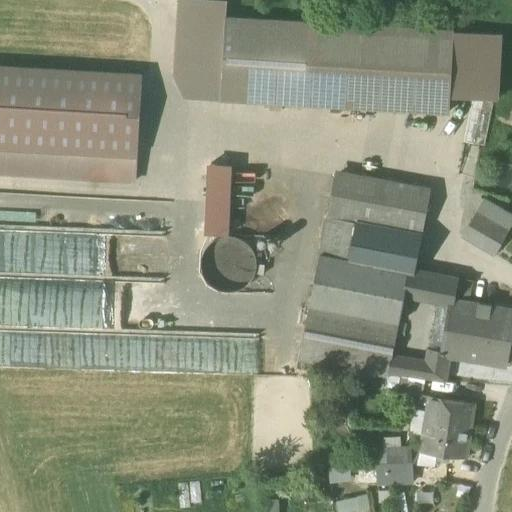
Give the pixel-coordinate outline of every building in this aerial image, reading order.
[(165,0),(162,21),(173,22),(175,0),(165,0)] [(225,19),(226,0),(221,0),(178,0),(174,78),(184,97),(220,99),(225,19)] [(220,99),(303,104),(308,24),(225,19),(220,99)] [(453,32),(308,24),(303,104),(449,112),(449,96),(453,32)] [(453,32),(449,96),(472,97),(494,99),(497,35),(453,32)] [(0,67),(0,147),(137,156),(142,75),(0,67)] [(462,143),(483,147),(493,101),(472,97),(462,143)] [(137,156),(0,147),(0,172),(135,181),(137,156)] [(334,177),(326,217),(422,235),(429,195),(334,177)] [(40,265),(187,269),(188,229),(206,230),(207,204),(44,200),(43,249),(40,249),(40,265)] [(511,216),(483,200),(475,213),(508,232),(511,225),(511,216)] [(461,237),(494,256),(508,232),(475,213),(461,237)] [(414,274),(422,235),(326,217),(309,306),(398,323),(404,294),(423,298),(428,277),(414,274)] [(256,261),(253,250),(246,242),(236,236),(225,235),(214,238),(206,245),(200,255),(199,266),(202,277),(209,285),(219,291),(230,292),(241,289),(249,282),(255,272),(256,261)] [(265,239),(261,238),(258,240),(257,243),(259,247),(263,248),(266,246),(267,242),(265,239)] [(276,240),(273,239),(269,241),(268,244),(270,248),(274,249),(277,247),(278,243),(276,240)] [(442,280),(428,277),(423,298),(437,301),(442,280)] [(454,300),(468,303),(473,281),(458,278),(457,283),(458,283),(454,300)] [(451,304),(452,305),(453,300),(454,300),(458,283),(457,283),(442,280),(437,301),(437,302),(451,304)] [(451,304),(443,352),(444,352),(443,357),(448,358),(504,367),(511,323),(511,310),(468,303),(454,300),(453,300),(452,305),(451,304)] [(391,357),(398,323),(309,306),(298,360),(387,378),(389,372),(391,357)] [(444,382),(448,358),(443,357),(444,352),(443,352),(428,349),(426,363),(391,357),(389,372),(444,382)] [(385,395),(423,396),(423,381),(386,380),(385,395)] [(426,412),(423,435),(420,453),(436,455),(448,457),(466,459),(470,430),(474,406),(428,400),(426,412)] [(410,433),(423,435),(426,412),(414,410),(410,433)] [(383,448),(386,448),(400,448),(400,438),(382,438),(383,448)] [(386,448),(387,464),(412,462),(411,447),(400,448),(386,448)] [(386,448),(383,448),(375,449),(375,457),(375,464),(387,464),(386,448)] [(375,457),(375,449),(366,449),(366,458),(375,457)] [(412,462),(412,465),(435,468),(435,461),(436,455),(420,453),(419,453),(412,462)] [(435,461),(447,463),(448,457),(436,455),(435,461)] [(375,464),(376,484),(413,482),(412,465),(412,462),(387,464),(375,464)] [(351,467),(329,469),(330,485),(352,483),(351,467)] [(379,492),(380,504),(391,503),(390,491),(379,492)] [(408,511),(406,493),(395,495),(397,511),(408,511)] [(367,495),(336,502),(338,511),(356,511),(370,509),(367,495)] [(280,511),(280,500),(266,501),(266,511),(280,511)]
